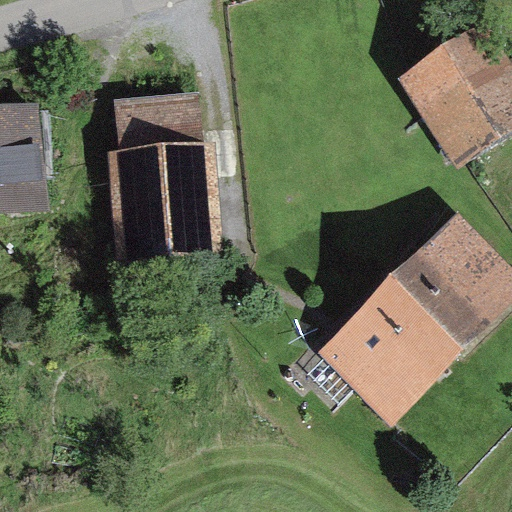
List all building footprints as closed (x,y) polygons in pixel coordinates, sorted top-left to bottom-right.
[(511,67),(506,55),(426,93),(467,177),(511,155),(511,67)] [(213,108),(132,115),(145,259),(226,252),(213,108)] [(0,222),(59,218),(51,117),(0,121),(0,222)] [(511,342),(511,268),(471,232),(419,288),(493,362),(511,342)] [(493,362),(419,288),(361,345),(436,419),(493,362)]
